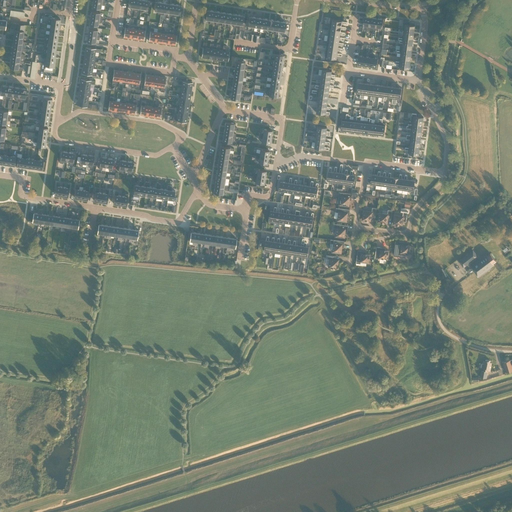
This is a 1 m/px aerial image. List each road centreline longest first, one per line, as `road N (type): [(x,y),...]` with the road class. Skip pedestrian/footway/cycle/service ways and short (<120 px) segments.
road 1 (residential): [(197,191),(177,222),(22,195),(23,178),(0,175)]
road 2 (residential): [(172,146),(178,133),(158,122),(82,111),(57,119)]
road 3 (residential): [(57,119),(59,140),(155,154),(172,146)]
